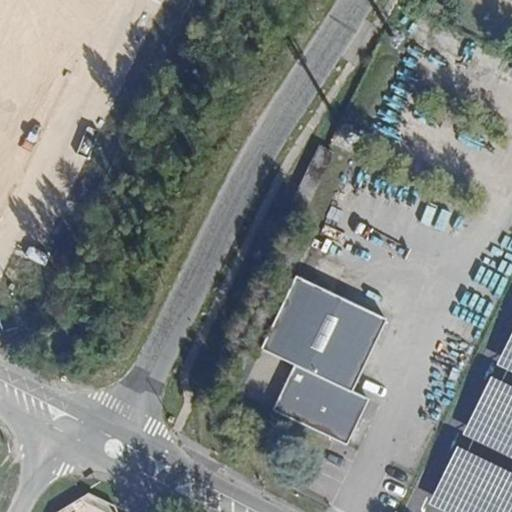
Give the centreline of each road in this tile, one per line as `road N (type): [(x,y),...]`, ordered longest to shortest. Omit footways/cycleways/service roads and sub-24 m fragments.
road 1 (unclassified): [(112,432),(260,140),(356,0)]
road 2 (tertiary): [(256,511),(112,432)]
